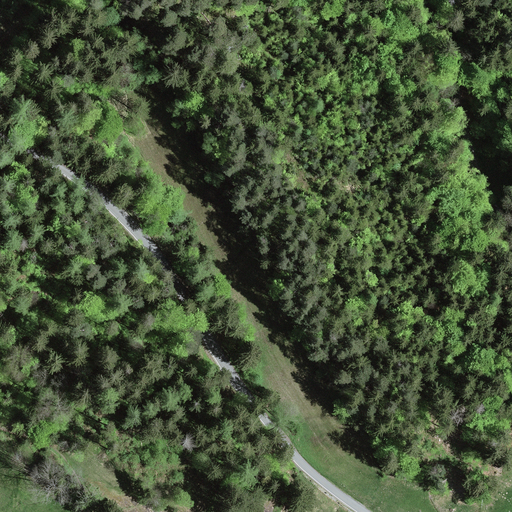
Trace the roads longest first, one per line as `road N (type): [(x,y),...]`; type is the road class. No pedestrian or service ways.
road 1 (unclassified): [(359,511),(317,481),(265,418),(155,253),(50,164),(0,140)]
road 2 (track): [(419,0),(448,47),(479,176),(511,230)]
